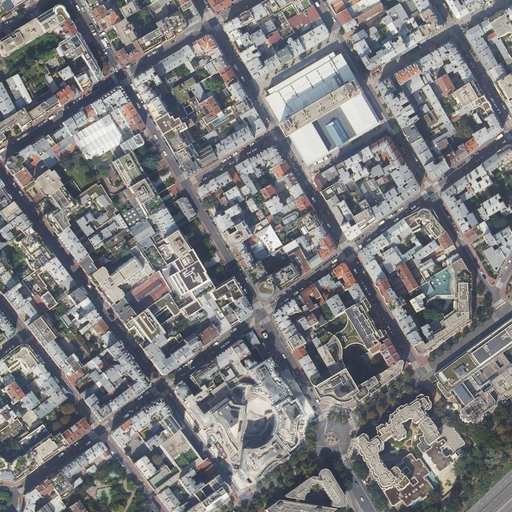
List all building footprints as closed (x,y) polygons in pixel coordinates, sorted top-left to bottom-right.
[(0,0),(0,3),(5,13),(24,0),(0,0)] [(86,0),(93,10),(106,3),(104,0),(86,0)] [(110,0),(106,3),(93,10),(96,16),(99,22),(105,18),(115,12),(114,10),(109,13),(105,7),(115,1),(114,0),(110,0)] [(127,17),(133,14),(130,10),(133,9),(135,13),(141,9),(136,1),(137,1),(136,0),(135,0),(129,4),(122,8),(127,17)] [(159,0),(158,0),(153,3),(148,6),(152,13),(163,6),(163,5),(159,0)] [(159,0),(163,5),(163,6),(165,9),(169,17),(176,28),(177,30),(179,34),(185,30),(190,27),(179,7),(176,2),(174,0),(159,0)] [(190,0),(183,5),(179,7),(190,27),(201,21),(202,17),(191,0),(190,0)] [(234,2),(232,0),(209,0),(215,10),(219,11),(225,7),(234,2)] [(266,0),(261,3),(268,14),(271,20),(276,28),(277,30),(282,37),(283,40),(284,39),(295,33),(293,29),(288,20),(285,15),(281,9),(275,0),(266,0)] [(275,0),(281,9),(287,6),(286,4),(292,1),(291,0),(275,0)] [(314,6),(310,0),(291,0),(292,1),(296,8),(299,13),(300,14),(314,6)] [(333,10),(336,15),(357,3),(359,2),(357,0),(336,0),(330,4),(333,10)] [(381,2),(379,0),(365,0),(369,5),(368,5),(370,9),(381,2)] [(406,0),(403,2),(386,11),(388,14),(392,22),(396,28),(405,22),(410,20),(413,18),(426,38),(442,28),(443,24),(434,7),(429,0),(406,0)] [(460,18),(470,12),(462,0),(456,0),(455,1),(454,0),(446,0),(456,17),(460,18)] [(462,0),(470,12),(485,3),(483,0),(462,0)] [(384,8),(381,2),(370,9),(342,26),(344,29),(349,37),(355,34),(385,16),(388,14),(386,11),(363,24),(358,31),(355,26),(356,25),(357,26),(359,25),(360,24),(359,23),(384,8)] [(256,6),(250,10),(257,21),(268,14),(261,3),(256,6)] [(370,9),(368,5),(362,9),(361,9),(357,3),(336,15),(340,21),(342,26),(370,9)] [(511,4),(503,10),(511,24),(511,4)] [(299,13),(288,20),(293,29),(306,21),(309,25),(311,24),(315,21),(321,18),(314,6),(300,14),(299,13)] [(36,20),(43,32),(43,33),(48,31),(50,30),(68,19),(63,11),(62,11),(56,9),(55,8),(36,20)] [(296,8),(285,15),(288,20),(299,13),(296,8)] [(253,24),(257,22),(257,21),(250,10),(245,13),(238,16),(246,29),(248,32),(255,28),(253,24)] [(511,24),(503,10),(502,11),(496,14),(495,15),(488,19),(497,35),(501,41),(504,39),(506,41),(508,39),(509,40),(511,41),(511,46),(510,48),(511,51),(511,50),(511,24)] [(105,30),(115,24),(122,20),(119,15),(118,16),(116,12),(115,12),(105,18),(108,24),(103,27),(105,30)] [(246,29),(238,16),(226,24),(225,26),(225,27),(229,35),(233,41),(244,35),(242,32),(243,32),(242,29),(240,29),(239,29),(239,27),(241,28),(243,27),(245,30),(246,29)] [(138,40),(140,39),(135,29),(136,28),(133,23),(132,24),(127,17),(122,20),(115,24),(128,46),(138,40)] [(158,23),(160,27),(168,40),(172,38),(175,36),(173,32),(172,31),(176,28),(169,17),(158,23)] [(324,23),(321,18),(315,21),(317,25),(313,28),(314,29),(324,23)] [(411,33),(417,43),(426,38),(413,18),(410,20),(414,28),(416,28),(417,28),(418,29),(411,33)] [(68,19),(50,30),(50,31),(52,30),(52,31),(57,28),(59,29),(60,31),(60,32),(61,34),(62,34),(63,36),(62,38),(63,40),(76,33),(76,32),(71,24),(68,19)] [(488,41),(497,35),(488,19),(483,22),(479,24),(484,34),(485,35),(488,33),(487,31),(490,29),(493,34),(487,38),(488,41)] [(0,53),(2,57),(43,32),(36,20),(0,42),(0,53)] [(271,20),(260,26),(262,29),(265,34),(276,28),(271,20)] [(306,21),(293,29),(295,33),(296,33),(302,30),(303,32),(310,27),(309,25),(306,21)] [(396,28),(392,22),(390,24),(387,25),(395,38),(400,35),(396,28)] [(405,22),(396,28),(400,35),(408,48),(417,43),(411,33),(405,22)] [(330,33),(324,23),(314,29),(312,30),(294,41),(292,37),(291,37),(289,38),(289,39),(289,40),(288,41),(289,44),(286,45),(287,46),(294,58),(329,37),(330,33)] [(486,42),(488,41),(487,38),(485,40),(483,37),(476,42),(475,39),(478,37),(479,38),(480,38),(480,36),(484,34),(479,24),(468,31),(467,35),(475,49),(486,42)] [(355,34),(349,37),(352,42),(354,45),(374,33),(378,31),(375,25),(356,36),(355,34)] [(162,43),(168,40),(160,27),(153,31),(156,35),(157,35),(162,43)] [(262,29),(250,36),(252,40),(255,44),(256,47),(268,40),(266,36),(265,34),(262,29)] [(282,37),(277,30),(266,36),(268,40),(270,44),(282,37)] [(146,53),(162,43),(157,35),(156,35),(153,31),(140,39),(138,40),(146,53)] [(244,35),(233,41),(236,47),(244,43),(244,45),(237,49),(240,53),(255,44),(252,40),(251,41),(249,37),(250,36),(248,32),(244,35)] [(33,61),(35,64),(43,77),(47,75),(50,73),(45,65),(53,60),(58,69),(65,64),(61,57),(69,52),(73,59),(74,59),(80,56),(87,51),(76,33),(63,40),(58,43),(57,47),(33,61)] [(374,33),(354,45),(358,53),(362,58),(372,52),(375,50),(379,48),(381,46),(379,43),(370,48),(367,44),(377,38),(374,33)] [(202,37),(197,40),(206,54),(207,54),(206,52),(208,52),(206,49),(207,48),(209,48),(209,50),(210,52),(219,47),(212,35),(208,34),(202,37)] [(400,35),(395,38),(395,40),(399,38),(400,39),(396,41),(397,42),(396,42),(394,39),(390,41),(398,54),(408,48),(400,35)] [(510,57),(501,41),(497,35),(488,41),(491,45),(495,43),(506,60),(510,57)] [(117,52),(124,63),(127,64),(134,60),(146,53),(138,40),(128,46),(117,52)] [(193,43),(189,45),(194,54),(197,59),(200,58),(206,54),(197,40),(193,43)] [(398,54),(390,41),(389,42),(384,45),(385,46),(383,47),(384,49),(383,50),(382,49),(380,50),(377,52),(377,53),(383,63),(398,54)] [(448,72),(465,63),(460,53),(453,42),(450,41),(431,53),(437,64),(438,66),(443,64),(442,62),(444,62),(443,60),(447,57),(451,63),(449,64),(448,64),(445,66),(448,72)] [(499,64),(486,42),(475,49),(482,61),(488,71),(499,64)] [(240,53),(244,60),(246,64),(261,55),(258,49),(256,47),(255,44),(240,53)] [(186,47),(182,49),(187,57),(194,54),(189,45),(186,47)] [(271,71),(283,64),(273,49),(272,47),(270,48),(269,50),(273,56),(269,59),(265,52),(265,50),(262,46),(258,49),(261,55),(263,58),(267,64),(271,71)] [(288,61),(294,58),(287,46),(278,51),(276,47),(273,49),(283,64),(288,61)] [(197,59),(201,67),(223,54),(222,52),(219,47),(210,52),(207,54),(208,56),(211,54),(213,58),(211,59),(210,57),(207,59),(207,58),(203,60),(203,59),(201,60),(200,58),(197,59)] [(168,57),(153,66),(161,80),(163,79),(161,76),(189,60),(187,57),(182,49),(168,57)] [(98,71),(87,51),(80,56),(85,64),(96,82),(98,81),(98,80),(100,79),(100,78),(101,77),(98,71)] [(306,68),(268,90),(268,91),(269,91),(271,95),(266,97),(266,98),(281,122),(280,123),(281,123),(289,136),(289,135),(291,134),(305,157),(303,158),(304,161),(303,161),(304,162),(306,160),(309,164),(330,151),(329,151),(312,122),(341,105),(358,134),(357,134),(357,135),(379,122),(377,119),(379,118),(379,117),(378,118),(377,115),(375,116),(361,93),(363,92),(364,92),(360,85),(358,82),(356,79),(357,79),(357,78),(356,78),(342,54),(342,53),(341,53),(337,56),(334,52),(335,52),(335,51),(306,68)] [(372,52),(362,58),(365,65),(368,69),(372,69),(383,63),(377,53),(374,55),(374,56),(373,57),(371,54),(373,53),(372,52)] [(429,84),(448,72),(445,66),(443,64),(438,66),(440,69),(433,72),(434,74),(431,75),(429,72),(427,73),(426,71),(430,69),(429,68),(437,64),(431,53),(424,56),(416,61),(422,73),(424,76),(429,84)] [(201,67),(196,70),(198,74),(199,74),(201,73),(202,74),(209,70),(212,75),(220,71),(230,65),(226,59),(223,54),(201,67)] [(258,79),(271,71),(267,64),(264,66),(260,59),(263,58),(261,55),(246,64),(251,72),(254,78),(258,79)] [(511,60),(510,57),(506,60),(499,64),(488,71),(491,77),(494,82),(511,72),(511,71),(511,60)] [(423,87),(429,84),(424,76),(421,77),(419,74),(422,73),(416,61),(395,73),(401,84),(400,85),(401,87),(403,90),(407,97),(407,96),(410,95),(418,90),(423,87)] [(429,84),(439,101),(447,96),(475,79),(470,71),(465,63),(448,72),(429,84)] [(0,111),(4,120),(22,108),(50,90),(43,77),(35,64),(0,82),(0,111)] [(93,84),(96,82),(85,64),(82,66),(83,68),(80,69),(91,86),(93,84)] [(233,71),(230,65),(220,71),(229,86),(239,81),(233,71)] [(161,80),(153,66),(143,72),(134,77),(133,80),(141,95),(151,89),(148,83),(154,79),(158,85),(163,82),(161,80)] [(72,76),(67,67),(58,72),(64,81),(72,76)] [(85,90),(91,86),(80,69),(77,71),(79,74),(76,76),(75,75),(73,77),(82,92),(85,90)] [(55,72),(50,75),(54,82),(58,79),(60,82),(61,82),(55,72)] [(500,92),(505,101),(511,97),(511,72),(494,82),(500,92)] [(378,86),(384,97),(401,87),(400,85),(401,84),(395,73),(379,82),(378,86)] [(47,75),(43,77),(50,90),(51,90),(55,88),(53,84),(52,82),(49,77),(48,77),(47,75)] [(176,75),(163,83),(166,87),(177,81),(182,78),(181,76),(178,78),(176,75)] [(180,85),(177,81),(166,87),(169,93),(172,91),(181,105),(195,97),(194,94),(190,88),(197,84),(193,78),(187,82),(186,81),(182,84),(182,85),(180,85)] [(480,88),(475,79),(447,96),(456,111),(459,110),(471,102),(484,95),(480,88)] [(243,89),(239,81),(229,86),(216,94),(217,96),(218,95),(221,99),(229,95),(228,92),(231,90),(232,92),(231,92),(232,94),(233,93),(234,95),(230,97),(232,100),(231,101),(229,98),(227,99),(229,103),(227,105),(224,101),(222,102),(226,109),(233,105),(247,96),(243,89)] [(163,83),(163,82),(158,85),(164,95),(169,93),(166,87),(163,83)] [(201,82),(197,84),(190,88),(194,94),(196,93),(197,96),(196,97),(199,104),(210,98),(207,93),(205,94),(202,88),(204,87),(201,82)] [(65,87),(53,95),(58,104),(60,106),(74,97),(67,86),(65,83),(63,84),(65,87)] [(69,84),(67,86),(74,97),(78,95),(81,93),(78,89),(77,90),(73,84),(70,85),(69,84)] [(439,101),(429,84),(423,87),(435,109),(436,109),(441,105),(439,101)] [(117,87),(98,100),(104,108),(113,103),(113,101),(114,101),(116,104),(115,105),(116,106),(117,106),(119,109),(130,103),(125,96),(121,88),(117,87)] [(388,103),(390,107),(407,97),(403,90),(401,87),(384,97),(388,103)] [(151,89),(141,95),(145,101),(148,105),(159,99),(154,91),(152,88),(151,89)] [(410,95),(416,106),(423,101),(418,92),(420,91),(419,89),(418,90),(410,95)] [(379,117),(364,92),(363,92),(361,93),(375,116),(377,115),(378,118),(379,117)] [(53,95),(25,114),(31,122),(58,104),(53,95)] [(489,104),(484,95),(471,102),(474,108),(476,110),(477,109),(476,108),(480,105),(482,108),(484,107),(486,111),(482,114),(480,110),(477,112),(482,120),(494,111),(489,104)] [(213,96),(210,98),(199,104),(201,107),(206,105),(211,112),(206,115),(208,119),(222,111),(213,96)] [(400,123),(403,128),(414,122),(420,118),(418,115),(417,115),(410,118),(410,117),(409,116),(409,115),(408,115),(410,114),(411,116),(417,113),(415,110),(412,104),(411,104),(404,108),(404,107),(403,106),(410,102),(409,101),(410,101),(407,96),(407,97),(390,107),(400,123)] [(196,97),(195,97),(181,105),(172,110),(169,112),(156,120),(159,125),(177,114),(181,122),(179,123),(180,125),(192,118),(199,113),(203,111),(201,107),(199,104),(196,97)] [(159,99),(148,105),(153,114),(156,120),(169,112),(168,111),(166,112),(162,105),(166,103),(164,100),(161,102),(159,99)] [(95,102),(90,105),(96,115),(99,113),(100,115),(103,113),(102,111),(104,110),(104,108),(98,100),(95,102)] [(226,109),(222,111),(208,119),(206,115),(203,111),(199,113),(200,115),(210,133),(215,130),(240,116),(254,107),(251,102),(236,111),(233,105),(226,109)] [(474,108),(471,102),(459,110),(462,115),(467,112),(467,113),(468,114),(469,114),(470,113),(470,112),(469,111),(474,108)] [(78,148),(87,163),(111,150),(130,139),(123,126),(124,124),(137,116),(136,114),(130,103),(119,109),(116,110),(111,113),(99,120),(96,122),(78,132),(70,137),(78,148)] [(420,108),(424,115),(430,112),(426,104),(420,108)] [(85,108),(81,111),(86,121),(88,120),(89,121),(90,120),(91,122),(93,121),(93,119),(92,117),(93,117),(96,122),(99,120),(96,115),(90,105),(85,108)] [(330,151),(357,135),(357,134),(358,134),(341,105),(312,122),(329,151),(330,151)] [(448,116),(441,105),(436,109),(445,124),(450,120),(448,116)] [(264,124),(254,107),(240,116),(244,123),(246,126),(247,126),(248,128),(250,127),(249,125),(248,125),(247,122),(246,123),(243,119),(247,117),(253,127),(249,129),(255,138),(265,132),(266,128),(264,124)] [(25,114),(22,108),(4,120),(0,122),(0,146),(6,142),(2,135),(3,134),(4,132),(15,124),(18,125),(22,132),(27,129),(26,127),(29,125),(31,123),(31,122),(25,114)] [(459,110),(456,111),(457,113),(452,115),(451,114),(448,116),(450,120),(452,123),(463,117),(462,115),(459,110)] [(76,114),(69,118),(75,128),(79,126),(80,127),(81,126),(81,125),(86,121),(81,111),(76,114)] [(437,122),(431,111),(430,112),(424,115),(423,116),(421,117),(420,118),(422,121),(424,120),(429,127),(437,122)] [(503,126),(494,111),(482,120),(483,122),(486,120),(488,120),(488,122),(489,124),(487,125),(486,124),(485,125),(492,137),(502,130),(503,126)] [(483,122),(482,120),(477,112),(473,114),(479,123),(482,128),(473,134),(480,146),(492,137),(485,125),(483,122)] [(142,124),(137,116),(124,124),(123,126),(130,139),(138,134),(145,130),(142,124)] [(69,135),(70,137),(78,132),(77,131),(74,132),(73,131),(73,130),(75,128),(69,118),(67,120),(62,123),(62,124),(64,127),(69,135)] [(189,146),(193,143),(184,130),(195,124),(193,120),(192,118),(180,125),(178,125),(164,134),(170,144),(176,153),(189,146)] [(452,123),(450,120),(445,124),(440,126),(442,129),(446,126),(448,130),(449,132),(449,131),(450,133),(448,134),(447,132),(430,142),(433,146),(437,144),(446,138),(450,136),(457,132),(452,123)] [(161,129),(164,134),(178,125),(175,121),(161,129)] [(222,141),(229,153),(242,145),(255,138),(249,129),(248,128),(247,126),(246,126),(246,127),(242,129),(242,128),(241,128),(240,126),(237,122),(233,124),(235,127),(234,128),(236,131),(237,132),(222,141)] [(408,137),(411,143),(422,137),(419,131),(424,129),(427,128),(423,122),(421,123),(421,122),(420,122),(415,125),(414,122),(403,128),(408,137)] [(54,146),(69,135),(64,127),(55,133),(54,133),(52,130),(46,134),(54,146)] [(222,141),(215,130),(210,133),(205,136),(212,147),(215,145),(216,144),(213,140),(211,141),(210,140),(216,136),(216,138),(219,142),(220,142),(216,145),(218,148),(214,150),(219,159),(223,156),(229,153),(222,141)] [(39,139),(29,146),(38,158),(54,146),(46,134),(39,139)] [(130,139),(111,150),(116,160),(130,152),(132,151),(139,147),(140,147),(141,146),(142,145),(143,144),(143,143),(142,142),(138,134),(130,139)] [(289,136),(303,161),(304,161),(303,158),(305,157),(291,134),(289,135),(289,136)] [(470,154),(480,146),(473,134),(471,136),(472,138),(464,144),(470,154)] [(42,174),(48,170),(60,161),(78,148),(70,137),(69,135),(54,146),(38,158),(33,162),(30,164),(26,167),(28,169),(29,170),(38,163),(37,163),(40,161),(39,161),(41,159),(46,166),(40,171),(42,174)] [(386,135),(369,145),(375,155),(376,157),(380,164),(381,166),(383,165),(379,159),(380,158),(378,155),(379,154),(382,152),(382,154),(383,153),(383,152),(384,151),(384,149),(386,150),(385,152),(391,162),(391,163),(383,168),(386,175),(388,174),(391,172),(394,170),(393,169),(398,166),(398,168),(406,163),(399,152),(390,136),(386,135)] [(212,147),(205,136),(193,143),(189,146),(195,156),(196,159),(202,169),(219,159),(214,150),(212,147)] [(459,161),(470,154),(464,144),(462,140),(455,144),(450,136),(446,138),(450,145),(453,149),(458,146),(460,148),(455,151),(454,149),(453,150),(459,161)] [(416,150),(418,155),(429,148),(422,137),(411,143),(416,150)] [(451,168),(459,161),(453,150),(448,154),(447,152),(444,154),(442,149),(450,145),(446,138),(437,144),(443,155),(451,168)] [(262,151),(249,158),(256,171),(259,176),(264,173),(261,167),(261,166),(259,164),(261,163),(262,165),(263,166),(265,165),(266,162),(268,161),(268,160),(270,159),(271,159),(272,160),(273,162),(272,163),(270,164),(271,167),(273,167),(285,160),(277,145),(273,144),(262,151)] [(422,162),(425,166),(434,160),(439,157),(443,155),(437,144),(433,146),(429,148),(418,155),(422,162)] [(506,168),(511,178),(511,144),(511,145),(510,144),(509,144),(508,145),(506,146),(505,147),(498,152),(497,152),(506,168)] [(375,155),(369,145),(364,148),(358,152),(363,160),(364,162),(367,166),(371,172),(372,175),(374,178),(377,176),(379,179),(386,175),(383,168),(381,166),(380,164),(379,164),(375,167),(369,158),(372,157),(375,155)] [(24,164),(26,166),(26,167),(30,164),(27,159),(26,160),(25,159),(28,157),(30,157),(33,162),(38,158),(29,146),(23,149),(17,154),(24,164)] [(195,156),(189,146),(176,153),(179,159),(182,164),(192,158),(195,156)] [(144,176),(145,177),(147,177),(132,151),(130,152),(144,176)] [(114,161),(129,187),(145,177),(144,176),(130,152),(116,160),(114,161)] [(351,156),(343,160),(355,181),(371,172),(367,166),(363,167),(360,162),(363,160),(358,152),(351,156)] [(503,169),(506,168),(497,152),(490,157),(482,163),(493,183),(499,193),(507,208),(510,207),(511,205),(511,195),(505,200),(504,199),(506,198),(506,195),(494,175),(495,175),(492,171),(500,165),(503,169)] [(13,166),(15,169),(20,165),(20,164),(22,163),(23,164),(24,164),(17,154),(11,158),(5,161),(5,165),(8,170),(13,166)] [(435,179),(451,168),(443,155),(439,157),(441,159),(440,161),(438,162),(438,161),(436,162),(437,163),(435,163),(434,160),(425,166),(432,178),(435,179)] [(192,158),(182,164),(188,174),(192,175),(202,169),(196,159),(195,160),(196,161),(194,162),(192,158)] [(252,192),(253,194),(260,190),(259,189),(257,190),(252,182),(254,180),(254,179),(252,180),(248,174),(252,172),(252,173),(256,171),(249,158),(243,162),(236,166),(240,172),(241,172),(242,173),(243,174),(242,175),(247,185),(252,192)] [(273,167),(280,179),(292,171),(290,167),(285,160),(273,167)] [(355,181),(343,160),(338,164),(335,166),(341,176),(339,177),(341,180),(340,181),(341,182),(343,181),(348,189),(352,195),(353,195),(361,190),(357,184),(355,181)] [(410,171),(406,163),(398,168),(394,170),(391,172),(394,176),(390,178),(393,182),(396,180),(400,187),(403,185),(405,183),(404,181),(406,179),(408,181),(414,177),(410,171)] [(493,183),(482,163),(474,169),(465,175),(475,193),(493,183)] [(321,192),(340,181),(341,180),(339,177),(341,176),(335,166),(321,173),(315,177),(314,180),(315,181),(321,192)] [(19,184),(22,189),(33,181),(24,168),(18,172),(13,176),(19,184)] [(228,171),(233,180),(237,186),(238,188),(239,187),(238,185),(239,184),(238,182),(240,181),(233,168),(228,171)] [(48,197),(62,187),(58,181),(58,180),(52,171),(50,173),(48,170),(42,174),(35,179),(37,182),(36,183),(44,194),(45,193),(48,197)] [(221,188),(222,189),(226,186),(225,185),(233,180),(228,171),(222,174),(215,178),(220,186),(221,188)] [(275,182),(272,183),(273,184),(274,184),(275,186),(277,186),(281,183),(282,181),(285,180),(287,183),(285,184),(287,187),(286,187),(287,190),(289,189),(299,183),(296,179),(292,171),(280,179),(275,182)] [(379,179),(376,181),(379,186),(389,180),(387,176),(388,175),(388,174),(386,175),(379,179)] [(374,178),(372,175),(370,176),(371,178),(367,181),(373,191),(374,190),(380,199),(381,198),(383,201),(380,203),(381,205),(378,206),(377,205),(376,203),(377,202),(376,200),(373,202),(369,196),(370,196),(362,183),(362,184),(361,181),(357,184),(361,190),(378,220),(393,210),(384,195),(383,193),(382,191),(379,186),(376,181),(374,178)] [(475,194),(475,193),(465,175),(460,179),(453,184),(458,193),(465,188),(464,186),(466,185),(469,190),(460,196),(461,198),(463,201),(475,194)] [(123,191),(134,208),(139,205),(156,195),(152,188),(150,185),(150,184),(146,178),(145,177),(129,187),(123,191)] [(420,187),(414,177),(408,181),(407,181),(409,183),(404,187),(403,185),(400,187),(397,189),(405,201),(419,191),(420,187)] [(214,192),(215,191),(218,189),(217,187),(220,186),(215,178),(207,183),(199,187),(198,191),(203,198),(205,197),(206,196),(211,194),(210,192),(209,193),(208,192),(213,190),(214,192)] [(324,197),(326,201),(336,195),(333,190),(340,186),(343,191),(344,191),(348,189),(343,181),(341,182),(340,181),(321,192),(324,197)] [(50,227),(57,235),(67,228),(69,227),(66,223),(69,221),(66,217),(88,201),(86,199),(95,193),(98,198),(97,199),(107,212),(95,221),(89,213),(82,217),(87,224),(89,226),(91,229),(94,227),(96,230),(108,222),(116,216),(114,213),(117,211),(116,210),(110,199),(101,185),(98,186),(96,183),(89,188),(87,190),(82,194),(72,201),(45,220),(50,227)] [(303,190),(299,183),(289,189),(292,195),(285,199),(288,204),(305,194),(303,190)] [(481,203),(499,193),(493,183),(475,193),(475,194),(481,203)] [(261,190),(267,201),(278,195),(271,184),(261,190)] [(458,193),(453,184),(443,192),(442,193),(442,195),(445,201),(450,209),(463,201),(461,198),(457,200),(454,195),(458,193)] [(239,190),(245,200),(246,199),(244,196),(252,192),(247,185),(239,190)] [(393,210),(405,201),(397,189),(394,185),(389,188),(390,190),(384,195),(393,210)] [(44,218),(45,220),(72,201),(66,193),(67,193),(62,186),(62,187),(48,197),(56,207),(49,211),(50,213),(44,218)] [(226,196),(232,207),(236,205),(233,199),(234,199),(235,199),(235,200),(236,199),(237,198),(236,197),(237,197),(241,202),(245,200),(239,190),(238,188),(237,186),(224,193),(226,196)] [(0,211),(13,201),(8,194),(2,187),(0,188),(0,211)] [(215,191),(220,200),(226,196),(224,193),(222,189),(221,188),(218,189),(215,191)] [(378,220),(361,190),(353,195),(360,208),(358,212),(353,215),(355,218),(356,220),(363,232),(378,220)] [(502,211),(507,208),(499,193),(481,203),(482,206),(488,216),(500,209),(502,211)] [(253,194),(246,198),(248,201),(246,202),(253,212),(258,209),(259,211),(262,210),(260,206),(258,203),(257,203),(255,200),(254,201),(252,198),(254,197),(253,194)] [(275,232),(283,227),(281,224),(275,227),(273,223),(274,223),(273,221),(273,220),(273,219),(274,219),(274,218),(275,218),(275,217),(288,209),(288,210),(298,204),(303,212),(300,214),(301,216),(314,209),(311,203),(305,194),(288,204),(285,206),(267,217),(269,221),(271,225),(273,228),(275,232)] [(145,217),(146,219),(164,208),(157,195),(156,195),(139,205),(146,217),(145,217)] [(267,201),(260,206),(262,210),(267,217),(285,206),(283,204),(282,203),(281,203),(279,200),(280,199),(280,198),(278,195),(267,201)] [(329,205),(331,208),(344,200),(347,198),(346,196),(343,198),(343,197),(341,197),(338,199),(336,195),(326,201),(329,205)] [(220,200),(226,211),(232,207),(226,196),(220,200)] [(182,198),(164,208),(146,219),(141,222),(128,229),(137,242),(142,251),(153,244),(154,245),(177,229),(196,216),(195,214),(188,203),(186,198),(182,198)] [(340,223),(341,226),(346,223),(344,219),(336,206),(340,204),(344,212),(343,213),(348,222),(350,221),(355,218),(353,215),(344,200),(331,208),(340,223)] [(0,230),(22,214),(18,208),(13,201),(0,211),(0,213),(2,216),(1,221),(0,221),(0,230)] [(453,213),(457,221),(472,212),(473,212),(472,210),(469,211),(463,201),(450,209),(453,213)] [(232,207),(226,211),(227,213),(224,215),(222,215),(221,213),(214,218),(219,227),(223,233),(245,220),(247,219),(245,216),(240,219),(239,219),(235,221),(233,221),(233,220),(231,217),(237,214),(238,214),(241,212),(242,210),(238,204),(236,205),(232,207)] [(221,213),(224,212),(224,210),(222,211),(221,209),(218,211),(214,205),(209,209),(214,218),(221,213)] [(483,218),(485,221),(490,218),(488,216),(482,206),(476,210),(477,211),(479,210),(481,214),(480,215),(482,218),(483,218)] [(403,220),(413,234),(421,229),(419,227),(420,226),(418,223),(419,222),(420,220),(422,220),(422,221),(422,222),(423,223),(424,223),(425,223),(426,223),(426,222),(427,222),(428,222),(428,224),(429,226),(426,228),(427,229),(425,230),(433,243),(435,241),(440,238),(447,233),(433,209),(431,209),(430,212),(429,211),(428,211),(427,210),(426,210),(425,210),(424,210),(424,208),(422,207),(414,212),(411,214),(403,220)] [(511,230),(511,231),(511,210),(510,207),(507,208),(502,211),(501,212),(504,217),(511,213),(511,215),(511,230)] [(127,227),(128,229),(141,222),(133,208),(120,216),(127,227)] [(318,215),(314,209),(301,216),(299,218),(295,220),(294,221),(286,226),(283,227),(275,232),(284,246),(290,243),(287,237),(285,236),(284,235),(285,234),(286,233),(288,233),(302,225),(304,228),(303,230),(305,234),(323,224),(320,218),(317,218),(316,216),(318,215)] [(245,220),(223,233),(227,240),(232,248),(243,241),(249,238),(271,225),(269,221),(267,217),(262,210),(259,211),(256,213),(261,222),(250,229),(245,220)] [(282,219),(286,226),(294,221),(295,220),(299,218),(298,216),(299,215),(297,212),(295,212),(292,214),(292,215),(291,216),(290,215),(290,214),(282,219)] [(460,226),(464,233),(477,225),(479,224),(480,224),(478,221),(479,220),(478,219),(477,219),(472,212),(457,221),(460,226)] [(31,226),(27,220),(22,214),(0,230),(0,233),(1,235),(3,239),(4,239),(6,241),(5,242),(7,244),(8,243),(14,238),(9,231),(14,227),(14,225),(17,223),(18,225),(17,227),(19,230),(20,230),(22,233),(31,226)] [(121,232),(127,227),(120,216),(119,214),(116,216),(108,222),(110,225),(107,228),(107,227),(98,233),(105,243),(118,234),(114,229),(117,227),(121,232)] [(87,237),(93,232),(91,229),(89,226),(86,228),(85,225),(87,224),(82,217),(76,222),(87,237)] [(352,239),(363,232),(356,220),(353,222),(353,224),(352,224),(353,225),(352,226),(350,223),(351,222),(350,221),(348,222),(346,223),(341,226),(349,238),(352,239)] [(424,249),(413,234),(403,220),(394,227),(383,235),(392,248),(400,241),(397,236),(400,234),(404,239),(408,236),(413,243),(414,243),(416,245),(416,247),(411,250),(409,252),(404,256),(402,255),(396,247),(393,249),(395,252),(403,263),(404,264),(412,258),(424,249)] [(466,236),(470,243),(483,235),(491,231),(485,221),(480,224),(479,224),(484,233),(483,233),(482,234),(477,225),(464,233),(466,236)] [(305,234),(296,240),(298,243),(301,241),(305,249),(310,246),(308,242),(308,241),(307,239),(309,237),(309,236),(315,233),(316,236),(311,239),(314,243),(315,243),(319,240),(329,234),(327,231),(323,224),(305,234)] [(45,244),(45,245),(46,244),(39,234),(32,225),(31,226),(22,233),(14,238),(8,243),(10,246),(13,246),(16,251),(19,251),(23,248),(29,256),(45,244)] [(273,228),(271,225),(249,238),(253,246),(252,245),(249,247),(258,261),(284,246),(275,232),(273,228)] [(509,226),(493,235),(496,240),(498,243),(502,240),(503,243),(499,246),(507,259),(511,249),(511,231),(511,230),(509,226)] [(113,259),(127,249),(137,242),(128,229),(127,227),(121,232),(118,234),(105,243),(103,244),(113,259)] [(63,243),(68,250),(78,243),(67,228),(57,235),(63,243)] [(177,229),(154,245),(166,266),(168,264),(190,250),(185,242),(182,237),(177,229)] [(491,231),(483,235),(488,242),(482,246),(485,251),(484,253),(489,262),(492,263),(493,265),(494,267),(495,268),(496,269),(499,271),(500,271),(503,266),(502,266),(501,264),(505,262),(507,259),(499,246),(498,243),(496,240),(493,235),(491,231)] [(95,250),(103,244),(96,233),(88,239),(95,250)] [(451,241),(447,233),(440,238),(439,241),(445,251),(454,246),(451,241)] [(315,246),(324,260),(336,251),(337,248),(334,243),(329,234),(319,240),(321,244),(321,248),(320,248),(319,246),(318,247),(315,243),(314,243),(313,244),(315,246)] [(392,248),(383,235),(379,238),(373,242),(381,254),(385,251),(384,250),(385,249),(384,248),(386,246),(388,248),(389,247),(392,249),(382,255),(385,259),(395,252),(393,249),(392,248)] [(215,249),(208,237),(199,243),(213,266),(222,260),(215,249)] [(290,243),(284,246),(301,276),(313,268),(302,250),(298,243),(296,240),(290,243)] [(77,262),(87,256),(94,250),(87,241),(82,245),(84,248),(83,249),(78,243),(68,250),(73,257),(77,262)] [(243,241),(232,248),(244,268),(245,269),(256,263),(254,260),(254,259),(251,254),(250,255),(246,249),(247,248),(243,241)] [(432,243),(424,249),(412,258),(418,268),(423,265),(421,261),(439,248),(435,241),(433,243),(432,243)] [(137,242),(127,249),(133,257),(107,275),(101,267),(100,268),(96,271),(88,277),(92,283),(103,297),(109,306),(121,297),(123,296),(116,287),(119,284),(120,285),(123,283),(124,284),(140,272),(141,270),(143,270),(143,271),(148,278),(156,272),(142,251),(137,242)] [(382,255),(381,254),(373,242),(360,252),(359,256),(366,268),(376,285),(398,268),(398,267),(403,263),(395,252),(385,259),(382,255)] [(50,251),(45,245),(45,244),(29,256),(26,258),(30,264),(29,267),(22,273),(18,272),(15,275),(15,276),(18,280),(20,282),(22,281),(55,257),(50,251)] [(268,301),(301,276),(284,246),(258,261),(256,263),(245,269),(262,299),(263,300),(264,300),(264,301),(265,301),(266,301),(267,301),(268,301)] [(302,250),(313,268),(324,260),(315,246),(312,247),(314,250),(312,251),(315,256),(312,259),(311,257),(313,256),(311,253),(310,246),(305,249),(302,250)] [(455,248),(454,246),(445,251),(446,254),(447,254),(456,249),(455,248)] [(0,277),(10,269),(5,261),(7,259),(8,257),(5,252),(5,249),(3,247),(0,249),(0,277)] [(190,250),(168,264),(189,299),(177,306),(185,319),(195,313),(202,308),(196,299),(208,292),(213,289),(190,250)] [(451,265),(462,259),(459,254),(458,253),(448,259),(451,265)] [(88,277),(96,271),(90,262),(91,262),(87,256),(77,262),(78,264),(86,275),(88,277)] [(100,268),(101,267),(109,262),(105,256),(96,262),(100,268)] [(62,267),(55,257),(22,281),(34,297),(37,294),(40,298),(48,292),(56,286),(53,282),(48,285),(47,284),(39,289),(36,288),(32,283),(34,281),(42,275),(41,273),(48,268),(51,272),(49,272),(58,284),(62,282),(69,276),(62,267)] [(418,268),(412,258),(404,264),(398,268),(376,285),(382,296),(388,305),(398,300),(412,291),(419,286),(427,282),(426,280),(421,273),(418,268)] [(435,336),(413,348),(417,354),(425,356),(472,322),(471,276),(462,259),(451,265),(426,280),(427,282),(419,286),(424,294),(425,297),(426,297),(428,301),(435,297),(453,298),(457,300),(457,312),(455,313),(455,315),(444,322),(445,323),(442,325),(444,328),(434,334),(435,336)] [(432,259),(423,265),(418,268),(421,273),(435,265),(432,259)] [(492,263),(489,262),(492,266),(492,267),(493,267),(493,268),(494,269),(495,270),(496,271),(497,272),(498,272),(499,271),(496,269),(495,268),(494,267),(493,265),(492,263)] [(346,292),(358,284),(352,274),(347,265),(343,264),(333,271),(337,277),(338,280),(342,278),(346,284),(343,286),(340,281),(340,282),(346,292)] [(163,268),(158,272),(161,277),(166,274),(163,268)] [(13,273),(10,269),(0,277),(0,278),(4,284),(12,278),(9,274),(10,273),(11,275),(13,273)] [(157,271),(156,272),(148,278),(127,293),(132,300),(162,278),(161,277),(158,272),(157,271)] [(336,297),(339,296),(345,292),(346,292),(340,282),(335,284),(333,280),(336,279),(335,278),(337,277),(333,271),(330,274),(325,277),(334,293),(336,291),(335,290),(338,289),(341,293),(338,294),(337,293),(335,295),(336,297)] [(70,275),(69,276),(62,282),(67,289),(64,292),(54,300),(48,292),(40,298),(49,310),(60,301),(78,288),(75,284),(76,284),(70,275)] [(334,293),(325,277),(320,281),(315,285),(325,304),(327,303),(336,297),(335,295),(334,293)] [(12,278),(4,284),(9,291),(18,284),(20,282),(18,280),(15,282),(12,278)] [(162,278),(132,300),(137,307),(166,285),(162,278)] [(232,278),(213,289),(208,292),(211,297),(235,283),(232,278)] [(18,284),(9,291),(3,295),(9,303),(15,311),(28,301),(31,299),(29,296),(25,299),(23,299),(17,291),(17,290),(21,287),(18,284)] [(347,307),(349,310),(367,300),(363,292),(358,284),(346,292),(345,292),(349,298),(352,297),(355,302),(347,307)] [(137,307),(141,312),(145,309),(168,293),(170,291),(166,285),(137,307)] [(309,289),(301,295),(310,310),(311,312),(312,311),(319,307),(325,304),(315,285),(309,289)] [(419,297),(424,294),(419,286),(412,291),(414,295),(417,294),(419,297)] [(240,292),(237,287),(220,297),(226,306),(228,304),(229,304),(231,303),(230,301),(235,298),(236,299),(243,296),(240,292)] [(85,298),(82,295),(78,288),(60,301),(68,312),(85,298)] [(211,297),(208,292),(196,299),(202,308),(207,316),(219,336),(220,336),(219,335),(221,333),(222,333),(226,331),(226,330),(229,328),(230,328),(224,317),(219,310),(211,297)] [(41,312),(43,314),(49,310),(40,298),(37,294),(34,297),(32,299),(33,301),(35,299),(38,302),(36,304),(39,309),(41,307),(43,310),(41,312)] [(417,313),(425,308),(423,305),(424,304),(424,303),(423,301),(423,299),(426,297),(425,297),(424,294),(419,297),(410,302),(417,313)] [(310,310),(301,295),(298,297),(294,300),(299,307),(301,306),(305,313),(310,310)] [(248,304),(243,296),(236,299),(233,302),(236,307),(236,309),(232,311),(238,322),(250,314),(251,310),(248,304)] [(336,318),(346,312),(348,311),(339,296),(336,297),(327,303),(336,318)] [(68,312),(60,317),(68,328),(78,321),(93,309),(95,308),(91,303),(87,297),(85,298),(68,312)] [(121,297),(109,306),(117,316),(123,325),(132,319),(135,316),(121,297)] [(398,300),(388,305),(391,310),(392,313),(402,307),(401,305),(403,304),(403,303),(404,302),(403,299),(401,301),(399,302),(398,300)] [(273,318),(282,334),(294,326),(293,323),(289,318),(297,313),(299,313),(302,312),(299,307),(294,300),(283,308),(274,314),(273,318)] [(368,350),(369,352),(370,351),(390,339),(388,336),(387,335),(381,338),(379,335),(376,337),(375,336),(374,334),(374,332),(373,329),(374,328),(374,327),(373,324),(371,322),(370,321),(372,319),(371,319),(368,313),(368,312),(367,313),(364,308),(369,305),(369,304),(367,300),(349,310),(348,311),(346,312),(347,314),(348,316),(349,318),(349,321),(348,323),(348,325),(347,327),(345,329),(343,331),(341,332),(339,333),(337,333),(337,334),(336,334),(335,335),(334,335),(335,336),(336,337),(337,338),(338,339),(339,340),(340,342),(340,343),(341,344),(342,346),(343,348),(343,349),(344,351),(344,350),(346,349),(349,346),(351,345),(354,344),(356,344),(358,344),(361,344),(363,345),(365,347),(367,348),(368,350)] [(21,319),(27,326),(39,317),(28,301),(15,311),(21,319)] [(228,304),(226,306),(224,307),(229,314),(224,317),(230,328),(233,326),(238,322),(232,311),(231,309),(228,304)] [(321,326),(327,323),(328,323),(327,321),(325,322),(318,310),(320,309),(319,307),(312,311),(314,314),(321,326)] [(396,318),(399,324),(408,318),(402,307),(392,313),(396,318)] [(82,335),(92,327),(101,320),(98,316),(93,309),(78,321),(81,324),(85,321),(86,321),(87,321),(88,322),(88,323),(87,324),(79,331),(82,335)] [(141,312),(135,316),(132,319),(150,344),(164,334),(145,309),(141,312)] [(0,333),(6,340),(14,334),(15,331),(9,323),(1,313),(0,313),(0,329),(1,330),(2,331),(1,333),(0,331),(0,333)] [(195,313),(185,319),(189,326),(199,320),(195,313)] [(306,319),(311,327),(311,328),(316,325),(318,328),(321,326),(314,314),(306,319)] [(31,331),(34,336),(51,324),(48,320),(45,322),(41,316),(39,317),(27,326),(31,331)] [(219,336),(207,316),(200,321),(205,329),(195,337),(201,346),(202,348),(219,336)] [(403,331),(407,337),(419,330),(411,316),(408,318),(399,324),(403,331)] [(294,326),(295,326),(300,323),(306,319),(305,317),(302,319),(301,318),(293,323),(294,326)] [(502,326),(467,351),(467,352),(467,353),(468,354),(463,358),(462,356),(461,357),(445,368),(435,376),(439,382),(438,383),(437,386),(446,398),(449,398),(454,395),(456,398),(456,400),(460,406),(462,406),(463,408),(461,410),(461,411),(460,412),(461,414),(460,415),(461,416),(461,418),(462,419),(462,421),(464,421),(465,423),(467,422),(468,423),(471,421),(473,424),(475,423),(476,424),(477,423),(479,424),(480,422),(482,422),(482,420),(483,419),(482,417),(484,415),(483,414),(495,405),(496,401),(490,393),(494,389),(502,400),(505,398),(506,399),(511,394),(511,362),(511,363),(504,353),(511,347),(511,318),(505,324),(506,325),(503,327),(502,326)] [(300,323),(305,331),(311,327),(306,319),(300,323)] [(92,327),(100,338),(109,331),(106,326),(101,320),(92,327)] [(39,342),(43,347),(53,340),(58,336),(52,329),(54,328),(51,324),(34,336),(39,342)] [(410,343),(413,348),(435,336),(434,334),(433,333),(428,325),(421,329),(423,332),(422,332),(425,337),(425,336),(427,338),(423,340),(418,333),(420,332),(419,330),(407,337),(410,343)] [(150,344),(142,350),(148,358),(152,364),(162,357),(166,354),(163,350),(161,351),(158,347),(160,346),(160,347),(167,342),(165,340),(170,337),(173,337),(174,337),(179,343),(183,340),(174,326),(164,334),(150,344)] [(285,339),(287,342),(300,334),(295,326),(294,326),(282,334),(285,339)] [(291,348),(294,352),(317,338),(315,334),(311,328),(311,327),(305,331),(300,334),(287,342),(291,348)] [(403,372),(405,364),(403,361),(390,369),(376,377),(363,356),(357,359),(357,362),(356,364),(355,365),(354,366),(353,367),(352,366),(351,365),(350,365),(349,365),(348,365),(347,365),(346,366),(345,365),(344,363),(344,360),(344,356),(345,354),(344,352),(344,351),(343,349),(343,348),(342,346),(341,344),(340,343),(340,342),(339,340),(338,339),(337,338),(336,337),(335,336),(334,335),(333,334),(329,333),(324,329),(315,334),(317,338),(323,347),(334,366),(329,369),(320,375),(310,381),(316,391),(322,401),(324,400),(326,399),(328,399),(330,399),(332,399),(333,400),(333,401),(334,401),(334,402),(335,402),(336,402),(337,401),(338,403),(338,404),(338,405),(339,405),(340,405),(341,405),(342,404),(346,404),(350,404),(354,401),(353,399),(356,398),(360,403),(403,372)] [(109,331),(100,338),(107,348),(117,341),(113,336),(109,331)] [(256,347),(260,344),(254,335),(251,334),(248,333),(244,336),(251,348),(252,349),(256,347)] [(201,346),(195,337),(194,335),(184,341),(185,344),(190,352),(201,346)] [(317,338),(294,352),(297,358),(299,362),(309,356),(305,349),(307,348),(307,347),(311,345),(312,344),(313,343),(318,350),(323,347),(317,338)] [(380,352),(390,369),(403,361),(397,351),(390,339),(370,351),(373,356),(380,352)] [(57,366),(67,358),(53,340),(43,347),(51,357),(57,366)] [(234,344),(229,347),(238,361),(242,358),(242,357),(241,355),(242,354),(245,359),(250,356),(247,351),(239,340),(234,344)] [(117,341),(107,348),(91,360),(98,368),(99,370),(104,366),(98,358),(100,357),(101,357),(106,354),(106,352),(107,351),(113,359),(113,360),(113,361),(114,361),(114,362),(115,361),(116,361),(118,364),(117,365),(113,365),(102,373),(104,376),(106,379),(116,372),(131,360),(125,352),(117,341)] [(28,371),(39,362),(33,354),(25,344),(23,344),(0,360),(9,372),(19,365),(25,373),(28,371)] [(182,363),(192,355),(190,352),(185,344),(179,349),(178,348),(177,348),(178,349),(173,353),(170,350),(169,350),(168,353),(170,356),(178,366),(182,363)] [(218,373),(223,381),(225,384),(235,378),(229,368),(226,370),(225,370),(223,366),(228,362),(229,360),(231,363),(232,363),(239,375),(245,372),(242,367),(238,361),(229,347),(217,356),(210,360),(211,360),(218,373)] [(256,365),(264,361),(256,347),(252,349),(251,348),(247,351),(250,356),(252,360),(256,365)] [(334,366),(323,347),(318,350),(329,369),(334,366)] [(76,357),(73,353),(67,358),(57,366),(59,368),(62,369),(61,370),(62,372),(64,374),(66,373),(66,376),(67,378),(79,369),(82,367),(75,357),(76,357)] [(165,375),(178,366),(170,356),(164,360),(162,357),(152,364),(161,375),(165,375)] [(309,356),(299,362),(305,371),(310,381),(320,375),(309,356)] [(197,422),(202,429),(205,427),(208,425),(209,424),(210,419),(213,423),(214,423),(214,424),(214,425),(215,425),(216,425),(217,424),(218,424),(219,425),(220,427),(223,433),(224,438),(227,441),(230,446),(237,438),(239,435),(241,432),(244,427),(245,422),(244,415),(245,415),(250,412),(249,411),(251,410),(253,408),(255,409),(257,409),(259,410),(260,410),(261,410),(263,410),(264,410),(266,410),(268,410),(270,409),(272,408),(274,412),(278,414),(278,419),(278,422),(278,425),(278,427),(277,430),(276,433),(275,435),(273,437),(272,440),(270,442),(268,444),(266,445),(264,447),(261,448),(259,450),(256,451),(254,451),(251,452),(248,452),(245,452),(243,452),(238,451),(235,452),(238,469),(245,478),(248,476),(252,481),(264,473),(266,472),(264,470),(268,467),(269,468),(269,467),(270,467),(270,466),(270,465),(273,463),(275,465),(278,463),(278,461),(279,462),(282,460),(278,454),(282,452),(286,457),(288,455),(284,449),(285,447),(287,449),(289,447),(291,446),(293,444),(295,441),(295,437),(295,435),(294,432),(293,430),(294,430),(294,429),(295,429),(295,428),(294,427),(293,426),(293,425),(294,425),(295,424),(295,423),(295,422),(294,422),(295,420),(297,417),(299,416),(301,414),(292,399),(290,400),(290,397),(288,397),(282,388),(278,385),(276,383),(273,379),(271,376),(271,375),(271,374),(271,373),(270,373),(269,373),(269,372),(268,370),(268,367),(268,364),(269,363),(266,359),(264,361),(256,365),(245,372),(239,375),(235,378),(225,384),(223,381),(216,387),(208,393),(192,405),(195,409),(190,413),(191,414),(198,410),(202,416),(196,421),(197,422)] [(245,372),(256,365),(252,360),(250,362),(249,362),(249,361),(248,360),(247,360),(246,359),(244,360),(243,362),(244,365),(242,367),(245,372)] [(0,380),(5,387),(13,382),(15,380),(9,372),(0,360),(0,380)] [(98,368),(91,360),(86,364),(91,371),(88,373),(89,375),(98,368)] [(141,373),(131,360),(116,372),(120,377),(124,373),(127,374),(132,381),(129,384),(125,378),(122,380),(135,396),(148,387),(149,383),(141,373)] [(193,373),(175,386),(175,392),(176,394),(181,400),(187,409),(192,405),(208,393),(216,387),(211,381),(212,378),(218,373),(211,360),(205,365),(193,373)] [(30,392),(37,387),(50,377),(45,370),(39,362),(28,371),(30,373),(33,371),(38,378),(26,386),(30,392)] [(288,397),(290,397),(290,396),(286,387),(280,378),(272,365),(271,362),(269,363),(268,364),(268,367),(268,370),(269,372),(269,373),(270,373),(271,373),(271,374),(271,375),(271,376),(273,379),(276,383),(278,385),(282,388),(288,397)] [(99,370),(98,368),(89,375),(95,383),(104,376),(102,373),(99,370)] [(83,374),(79,369),(67,378),(71,383),(74,387),(85,378),(84,377),(75,381),(83,374)] [(120,377),(116,372),(106,379),(109,382),(114,389),(109,394),(107,395),(110,399),(112,400),(118,409),(126,403),(135,396),(122,380),(120,377)] [(95,383),(80,395),(83,399),(84,401),(93,394),(103,386),(109,382),(106,379),(104,376),(95,383)] [(45,393),(48,397),(59,389),(55,383),(50,377),(37,387),(39,389),(42,388),(43,389),(41,391),(40,393),(41,394),(43,394),(45,393)] [(12,405),(13,405),(20,399),(24,396),(13,382),(5,387),(1,390),(3,393),(5,393),(6,392),(12,400),(11,401),(11,403),(12,405)] [(114,389),(109,382),(103,386),(109,394),(114,389)] [(32,411),(38,420),(66,398),(60,390),(54,394),(56,397),(53,399),(51,396),(46,400),(48,403),(45,406),(43,403),(38,407),(40,409),(36,412),(34,410),(32,411)] [(25,407),(28,411),(31,409),(39,403),(30,392),(24,396),(20,399),(23,404),(21,405),(21,406),(22,408),(24,408),(25,407)] [(87,405),(89,408),(98,401),(99,401),(100,400),(106,396),(104,394),(102,394),(96,398),(93,394),(84,401),(87,405)] [(103,404),(110,399),(107,395),(106,396),(100,400),(101,401),(103,403),(103,404)] [(141,411),(149,422),(151,424),(158,422),(171,412),(161,400),(157,399),(149,405),(141,411)] [(114,412),(118,409),(112,400),(110,402),(109,401),(108,402),(109,403),(105,406),(111,414),(114,412)] [(100,421),(111,414),(105,406),(103,404),(103,403),(101,404),(101,406),(102,408),(101,409),(98,406),(100,404),(98,401),(89,408),(95,415),(100,421)] [(388,419),(387,424),(385,426),(381,426),(376,428),(374,431),(375,436),(373,436),(368,438),(365,435),(362,436),(359,439),(355,441),(352,449),(357,454),(361,461),(362,464),(363,467),(366,472),(369,476),(371,479),(372,481),(374,484),(377,488),(379,491),(382,492),(383,493),(384,496),(387,500),(388,502),(392,507),(400,503),(408,506),(433,491),(426,482),(424,479),(428,474),(418,460),(415,462),(409,455),(402,460),(402,463),(395,467),(389,471),(382,466),(382,464),(379,464),(379,462),(377,461),(379,451),(382,444),(390,441),(395,445),(405,440),(401,424),(410,424),(412,426),(415,427),(426,417),(423,414),(427,408),(423,402),(416,402),(410,407),(404,407),(400,410),(396,412),(392,416),(388,419)] [(9,424),(14,420),(13,419),(15,417),(11,411),(9,413),(7,411),(9,409),(8,408),(6,405),(0,409),(0,411),(1,414),(0,414),(6,422),(7,421),(9,424)] [(17,419),(21,416),(13,405),(12,405),(8,408),(9,409),(11,411),(15,417),(17,419)] [(192,415),(196,421),(202,416),(198,410),(191,414),(192,415)] [(127,421),(136,431),(137,430),(141,427),(146,424),(149,422),(141,411),(134,416),(127,421)] [(278,419),(278,414),(275,416),(276,421),(275,426),(274,431),(271,435),(268,439),(265,443),(261,445),(256,447),(251,448),(246,449),(241,448),(238,451),(243,452),(245,452),(248,452),(251,452),(254,451),(256,451),(259,450),(261,448),(264,447),(266,445),(268,444),(270,442),(272,440),(273,437),(275,435),(276,433),(277,430),(278,427),(278,425),(278,422),(278,419)] [(435,430),(429,423),(426,417),(415,427),(417,428),(418,430),(421,436),(417,439),(419,443),(415,446),(420,453),(423,454),(438,474),(456,461),(462,454),(459,447),(463,444),(455,432),(452,431),(453,429),(446,424),(439,428),(435,432),(435,430)] [(60,435),(67,445),(88,431),(88,426),(82,418),(74,424),(73,424),(71,425),(72,426),(60,435)] [(0,450),(15,440),(27,431),(17,419),(14,420),(9,424),(0,430),(0,450)] [(123,424),(119,427),(123,432),(124,434),(128,438),(136,432),(136,431),(127,421),(123,424)] [(15,440),(25,452),(37,467),(49,458),(67,445),(60,435),(58,433),(57,434),(52,437),(50,435),(42,424),(29,434),(27,431),(15,440)] [(111,435),(120,447),(129,440),(128,438),(124,434),(122,435),(121,435),(121,434),(123,432),(119,427),(115,430),(112,432),(111,435)] [(156,447),(160,445),(161,443),(151,430),(150,430),(155,436),(145,443),(149,448),(151,446),(154,444),(156,447)] [(170,471),(165,465),(157,471),(145,480),(157,496),(167,488),(173,484),(178,482),(202,462),(178,431),(161,443),(160,445),(176,467),(173,469),(170,471)] [(129,440),(120,447),(122,450),(131,443),(129,440)] [(106,461),(112,457),(101,443),(97,443),(88,449),(80,455),(87,464),(94,459),(95,461),(98,459),(97,457),(98,456),(98,457),(99,456),(102,459),(104,458),(106,461)] [(157,447),(173,469),(176,467),(160,445),(157,447)] [(0,455),(0,479),(2,479),(5,479),(9,480),(11,481),(13,482),(15,483),(37,467),(25,452),(12,462),(12,463),(4,462),(4,461),(0,455)] [(70,462),(58,471),(66,481),(70,478),(69,477),(80,469),(82,470),(85,468),(83,466),(87,464),(80,455),(70,462)] [(145,480),(157,471),(145,456),(133,464),(145,480)] [(202,462),(178,482),(188,497),(191,496),(202,487),(200,482),(195,486),(193,484),(194,483),(191,480),(189,478),(194,474),(202,468),(203,469),(210,463),(207,458),(202,462)] [(266,472),(275,465),(273,463),(270,465),(270,466),(270,467),(269,467),(269,468),(268,467),(264,470),(266,472)] [(94,474),(98,471),(93,465),(90,468),(94,474)] [(219,474),(212,465),(203,472),(209,482),(217,477),(219,474)] [(90,477),(94,474),(90,468),(85,471),(90,477)] [(314,474),(284,496),(285,497),(303,500),(304,496),(306,492),(308,492),(308,489),(311,485),(313,485),(313,480),(316,481),(319,481),(332,502),(331,506),(338,507),(340,507),(342,507),(343,506),(344,504),(345,503),(345,502),(345,500),(344,499),(343,495),(339,489),(331,476),(329,471),(327,470),(326,469),(324,469),(322,469),(320,469),(319,470),(318,471),(318,473),(317,474),(317,478),(314,477),(314,474)] [(52,475),(46,479),(53,490),(61,500),(74,491),(66,481),(58,471),(52,475)] [(186,511),(212,511),(228,501),(224,496),(224,495),(225,495),(226,497),(229,495),(228,493),(229,493),(229,492),(225,487),(221,482),(217,477),(209,482),(202,487),(191,496),(198,504),(194,507),(186,511)] [(40,484),(33,488),(40,498),(41,499),(53,490),(46,479),(40,484)] [(35,511),(35,510),(35,506),(35,505),(35,502),(35,501),(39,498),(40,498),(33,488),(23,496),(24,497),(24,498),(24,501),(24,504),(24,507),(23,510),(21,511),(35,511)] [(167,488),(157,496),(157,498),(168,511),(178,504),(179,504),(167,488)] [(191,496),(188,497),(194,507),(198,504),(191,496)] [(278,500),(265,510),(266,511),(331,511),(335,510),(335,509),(278,500)] [(69,508),(72,511),(86,511),(78,501),(69,508)]
